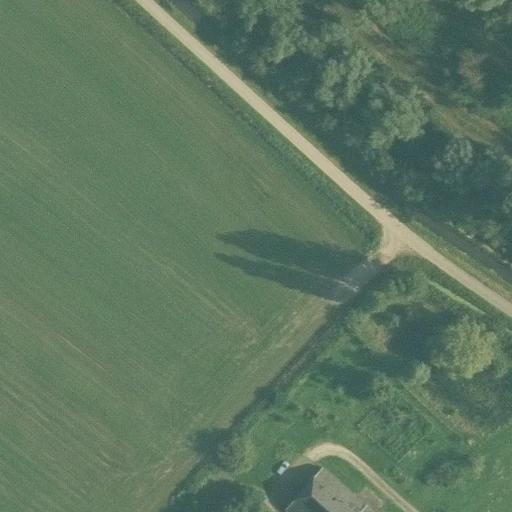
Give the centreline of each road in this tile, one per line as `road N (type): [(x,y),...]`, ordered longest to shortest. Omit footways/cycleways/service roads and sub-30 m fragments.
road 1 (unclassified): [(511,314),(387,225),(129,0)]
road 2 (track): [(405,238),(309,313),(238,396),(214,444)]
